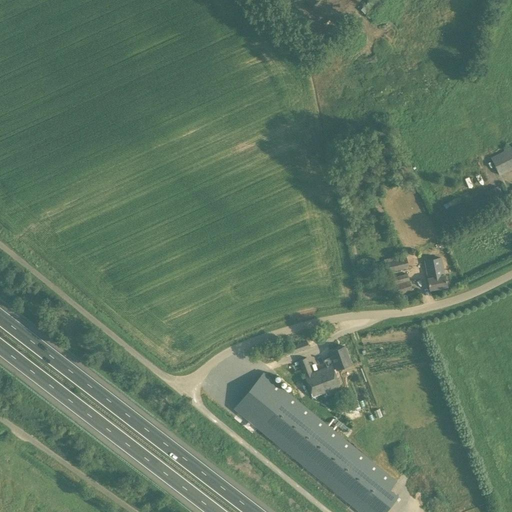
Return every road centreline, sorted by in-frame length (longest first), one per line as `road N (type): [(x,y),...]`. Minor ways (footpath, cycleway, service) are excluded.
road 1 (unclassified): [(181,391),(217,358),(275,333),(427,308),(511,275)]
road 2 (motorway): [(253,511),(0,317)]
road 3 (motorway): [(0,347),(213,511)]
road 4 (unclassified): [(181,391),(0,245)]
road 5 (unclassified): [(327,511),(181,391)]
road 6 (unclassified): [(133,511),(0,418)]
